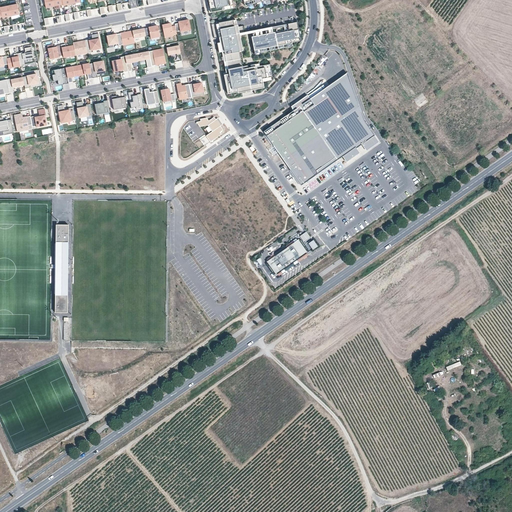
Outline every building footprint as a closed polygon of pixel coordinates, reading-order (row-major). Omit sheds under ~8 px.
[(208,0),(207,0),(209,13),(235,8),(233,0),(208,0)] [(9,6),(11,16),(20,14),(18,4),(9,6)] [(2,16),(2,17),(11,16),(9,6),(0,8),(2,16)] [(179,23),(175,24),(175,26),(176,31),(180,31),(181,32),(191,30),(189,20),(179,22),(179,23)] [(234,25),(233,20),(212,24),(214,39),(219,38),(220,41),(220,43),(222,52),(223,57),(225,56),(228,70),(226,70),(226,73),(229,85),(226,85),(228,94),(238,92),(238,90),(254,87),(263,85),(264,85),(263,82),(263,79),(271,77),(273,77),(271,64),(260,66),(252,67),(248,68),(243,69),(243,66),(240,52),(238,45),(242,45),(240,35),(236,36),(236,34),(244,32),(243,26),(238,27),(237,24),(234,25)] [(301,38),(298,22),(291,23),(291,25),(288,26),(289,30),(285,30),(281,31),(277,32),(273,33),(272,29),(270,29),(271,33),(266,34),(263,35),(258,36),(254,37),(252,37),(255,51),(292,43),(292,42),(292,39),(301,38)] [(236,34),(236,36),(240,35),(253,33),(257,32),(262,31),(266,30),(270,29),(272,29),(276,28),(280,27),(284,26),(288,26),(291,25),(291,23),(252,31),(244,32),(236,34)] [(176,31),(175,26),(171,27),(171,24),(162,25),(165,37),(173,36),(173,35),(177,34),(176,31)] [(151,38),(160,37),(158,26),(149,27),(151,38)] [(146,36),(144,29),(133,31),(134,38),(146,36)] [(131,31),(121,33),(123,45),(135,42),(134,38),(133,31),(131,31)] [(85,41),(87,53),(92,52),(92,50),(101,49),(98,34),(92,35),(92,39),(93,40),(90,41),(89,39),(85,40),(85,41)] [(109,45),(118,43),(116,34),(107,36),(109,45)] [(85,41),(73,43),(74,46),(76,55),(87,53),(85,41)] [(255,51),(255,54),(293,46),(292,43),(255,51)] [(76,55),(74,46),(69,47),(66,47),(65,44),(61,45),(63,55),(64,58),(76,55)] [(63,55),(61,45),(56,46),(57,47),(53,48),(53,45),(48,46),(51,59),(59,57),(59,56),(63,55)] [(179,46),(167,48),(168,55),(177,53),(181,53),(179,46)] [(22,52),(18,53),(21,66),(25,66),(25,64),(35,62),(32,47),(25,48),(26,52),(24,52),(25,53),(23,54),(22,52)] [(150,58),(152,66),(166,63),(163,49),(149,52),(150,58)] [(137,54),(138,61),(150,58),(149,52),(137,54)] [(18,53),(14,54),(15,58),(12,59),(12,58),(7,59),(8,64),(9,68),(21,66),(18,53)] [(137,54),(125,56),(128,71),(133,71),(131,63),(139,61),(138,61),(137,54)] [(0,66),(4,66),(4,65),(8,64),(7,59),(6,56),(0,57),(0,66)] [(128,71),(125,56),(121,57),(121,59),(112,61),(114,71),(123,70),(124,72),(128,71)] [(90,64),(92,78),(97,77),(96,74),(106,72),(103,61),(90,64)] [(78,66),(80,75),(87,74),(88,79),(92,78),(90,64),(90,63),(78,66)] [(66,68),(69,83),(73,82),(72,77),(80,75),(78,66),(66,68)] [(64,84),(69,83),(66,68),(66,67),(51,70),(54,81),(58,80),(59,83),(64,82),(64,84)] [(316,170),(336,157),(337,159),(342,155),(355,146),(356,147),(361,143),(374,134),(364,119),(347,72),(309,98),(313,104),(303,111),(292,118),(289,114),(264,131),(301,186),(319,174),(316,170)] [(24,85),(25,88),(30,87),(29,85),(38,83),(37,74),(23,77),(24,85)] [(23,77),(11,80),(13,87),(24,85),(23,77)] [(14,92),(13,87),(11,80),(11,79),(0,80),(0,92),(0,94),(14,92)] [(197,82),(189,84),(192,97),(204,94),(202,83),(197,84),(197,82)] [(180,100),(192,98),(192,97),(189,84),(181,86),(181,83),(177,84),(180,100)] [(160,103),(157,91),(150,92),(149,88),(144,89),(147,105),(160,103)] [(172,102),(176,101),(174,94),(171,94),(169,89),(161,90),(164,102),(172,100),(172,102)] [(144,107),(141,94),(137,94),(137,95),(138,96),(134,97),(134,96),(133,91),(128,92),(130,100),(133,99),(134,99),(135,101),(130,102),(131,108),(136,107),(136,109),(144,107)] [(313,104),(309,98),(307,95),(291,106),(294,110),(300,106),(303,111),(313,104)] [(127,107),(125,97),(121,98),(121,99),(117,100),(117,98),(117,96),(112,97),(114,110),(127,107)] [(97,115),(110,112),(108,100),(104,101),(104,104),(101,105),(100,102),(95,103),(97,115)] [(93,115),(90,104),(86,105),(87,107),(84,107),(82,101),(76,103),(79,118),(93,115)] [(61,123),(76,120),(73,108),(69,108),(69,110),(65,111),(64,109),(64,105),(58,106),(61,123)] [(294,110),(289,114),(292,118),(303,111),(300,106),(294,110)] [(37,116),(31,117),(32,123),(33,127),(37,126),(37,127),(47,125),(45,116),(46,115),(45,109),(38,110),(40,116),(37,117),(37,116)] [(31,117),(30,116),(23,117),(22,114),(15,115),(18,132),(33,129),(33,127),(32,123),(31,117)] [(14,133),(11,119),(4,121),(2,121),(1,117),(0,117),(0,130),(3,130),(3,135),(14,133)] [(196,122),(200,127),(208,125),(216,120),(214,117),(209,121),(207,118),(200,119),(201,121),(196,122)] [(218,118),(216,120),(208,125),(212,131),(220,126),(223,124),(218,118)] [(223,130),(220,126),(212,131),(206,136),(210,142),(221,134),(220,132),(223,130)] [(374,134),(361,143),(366,150),(379,141),(374,134)] [(401,138),(395,143),(398,148),(404,144),(401,138)] [(399,149),(407,159),(413,155),(405,145),(399,149)] [(355,146),(342,155),(346,161),(359,152),(356,147),(355,146)] [(229,180),(202,198),(233,243),(261,224),(267,233),(283,222),(249,172),(232,184),(229,180)] [(66,312),(68,225),(56,225),(54,312),(66,312)] [(310,237),(306,232),(300,236),(304,242),(310,237)] [(297,240),(296,238),(267,259),(268,261),(297,240)] [(307,254),(308,253),(307,251),(300,241),(299,239),(297,240),(268,261),(267,262),(268,263),(276,275),(278,274),(282,271),(282,272),(285,271),(284,270),(294,263),(295,264),(297,262),(297,261),(307,254)] [(307,251),(309,250),(302,239),(300,241),(307,251)] [(282,272),(282,271),(278,274),(279,276),(308,255),(307,254),(297,261),(297,262),(295,264),(294,263),(284,270),(285,271),(282,272)] [(275,274),(268,263),(266,264),(274,275),(275,274)] [(434,370),(429,362),(425,365),(430,373),(434,370)] [(460,362),(446,366),(447,370),(461,366),(460,362)]
